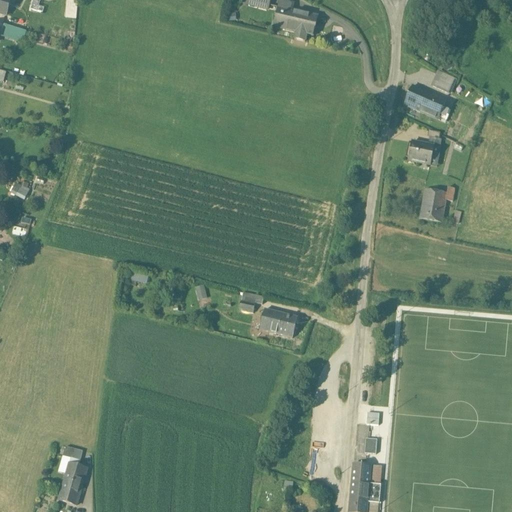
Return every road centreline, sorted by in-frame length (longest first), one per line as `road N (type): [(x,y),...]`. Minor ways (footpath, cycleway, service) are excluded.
road 1 (unclassified): [(358,331),(396,14)]
road 2 (unclassified): [(342,511),(358,331)]
